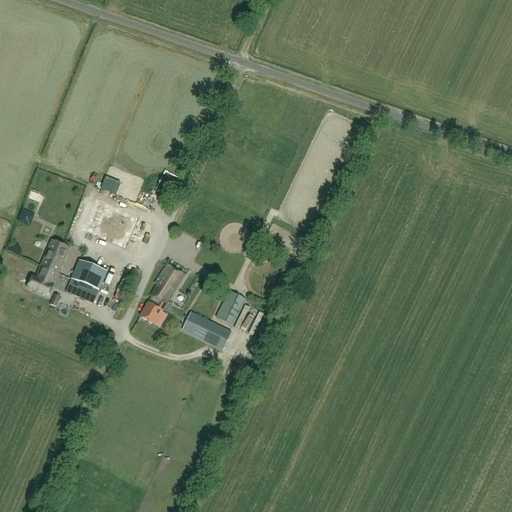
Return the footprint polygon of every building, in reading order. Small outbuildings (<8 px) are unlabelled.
[(133,219),(96,205),(85,231),(123,245),(133,219)] [(30,278),(26,289),(47,298),(69,249),(51,242),(35,280),(30,278)] [(107,273),(79,262),(71,280),(77,282),(99,292),(107,273)] [(150,296),(159,302),(165,306),(167,302),(183,276),(166,266),(155,285),(156,286),(150,296)] [(195,270),(187,288),(199,293),(207,275),(195,270)] [(22,274),(8,276),(10,291),(24,289),(22,274)] [(77,282),(71,295),(93,305),(99,292),(77,282)] [(215,320),(232,328),(246,301),(229,292),(215,320)] [(51,305),(56,307),(60,297),(55,295),(51,305)] [(161,312),(165,306),(159,302),(155,308),(147,304),(139,318),(153,326),(161,312)] [(191,314),(184,328),(223,347),(230,333),(191,314)]
